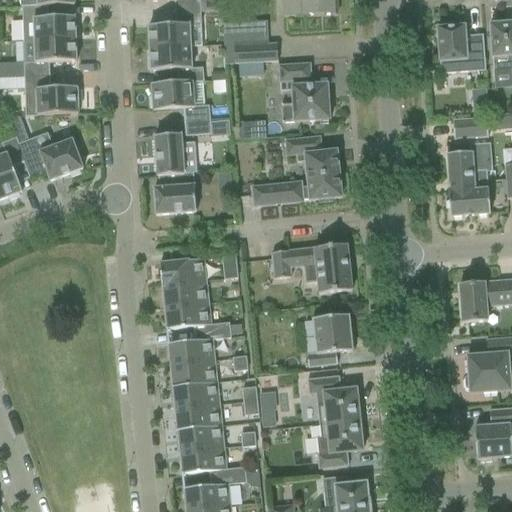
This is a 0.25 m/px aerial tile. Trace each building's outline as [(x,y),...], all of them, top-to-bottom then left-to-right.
[(74,7),(73,0),(36,0),(37,8),(47,8),(74,7)] [(188,2),(187,0),(146,0),(147,4),(174,3),(174,15),(200,14),(199,2),(188,2)] [(336,17),(335,0),(281,0),(282,18),(316,18),(336,17)] [(37,8),(21,9),(23,44),(75,42),(74,19),(55,20),(47,20),(47,8),(37,8)] [(167,28),(148,29),(149,51),(190,49),(201,49),(200,27),(200,14),(174,15),(175,27),(167,28)] [(511,70),(511,25),(489,27),(491,47),(492,72),(511,70)] [(485,73),(483,57),(482,37),(465,39),(464,29),(436,31),(439,64),(440,76),(485,73)] [(276,46),(267,46),(267,41),(233,42),(234,66),(237,66),(262,65),(277,64),(276,46)] [(75,42),(23,44),(24,79),(49,78),(49,65),(56,65),(76,64),(75,42)] [(191,71),(190,49),(149,51),(149,54),(148,54),(148,53),(146,53),(147,71),(149,71),(149,70),(150,70),(150,73),(169,73),(177,73),(178,85),(192,84),(202,84),(203,84),(202,70),(191,71)] [(263,79),(262,65),(237,66),(238,80),(263,79)] [(309,66),(278,68),(279,85),(280,94),(291,93),(292,106),(281,107),(282,125),(329,123),(327,87),(310,88),(310,83),(309,66)] [(50,91),(49,78),(24,79),(25,119),(78,117),(77,104),(81,104),(80,93),(77,93),(77,90),(50,91)] [(178,85),(151,87),(152,99),(148,99),(149,110),(152,109),(153,114),(182,111),(183,125),(209,123),(208,108),(204,109),(202,84),(192,84),(178,85)] [(21,119),(12,123),(19,140),(28,137),(21,119)] [(487,140),(486,120),(452,122),(453,142),(487,140)] [(210,136),(209,123),(183,125),(184,138),(204,137),(210,136)] [(47,136),(18,147),(17,147),(24,165),(23,165),(29,180),(46,174),(50,183),(70,176),(71,179),(80,176),(79,173),(82,171),(72,142),(52,150),(47,136)] [(157,179),(157,178),(183,176),(192,175),(196,174),(194,145),(181,146),(180,137),(154,139),(157,179)] [(12,169),(23,165),(24,165),(17,147),(18,147),(16,140),(2,146),(6,156),(0,158),(0,202),(8,199),(9,202),(19,199),(18,195),(21,194),(12,169)] [(339,180),(336,153),(320,155),(319,140),(285,143),(287,158),(295,157),(296,165),(305,164),(307,189),(301,190),(300,185),(252,190),(253,209),(302,204),(302,202),(309,201),(309,203),(319,202),(319,205),(332,204),(331,201),(341,200),(340,193),(343,192),(342,180),(339,180)] [(447,157),(449,195),(473,194),(473,184),(486,183),(486,174),(491,173),(490,159),(477,147),(469,148),(470,155),(447,157)] [(195,215),(192,175),(183,176),(157,178),(157,179),(158,191),(153,191),(155,217),(195,215)] [(487,192),(486,183),(473,184),(473,194),(449,195),(448,195),(449,219),(489,216),(488,192),(487,192)] [(318,297),(332,296),(351,293),(347,248),(271,256),(274,282),(290,280),(289,270),(304,269),(306,285),(317,284),(318,297)] [(221,260),(223,271),(236,270),(235,258),(221,260)] [(159,267),(161,289),(205,284),(203,262),(159,267)] [(236,270),(223,271),(224,282),(237,281),(236,270)] [(462,326),(482,324),(487,324),(486,309),(511,306),(511,282),(459,287),(462,326)] [(208,306),(205,284),(161,289),(161,290),(162,290),(164,311),(208,306)] [(210,328),(208,306),(164,311),(166,331),(166,333),(193,330),(194,344),(212,342),(219,342),(218,327),(210,328)] [(307,370),(317,369),(337,367),(336,355),(352,354),(352,352),(348,319),(349,319),(348,318),(312,322),(315,356),(306,357),(307,370)] [(229,326),(218,327),(219,342),(230,340),(229,333),(229,326)] [(465,390),(469,392),(469,396),(510,393),(507,356),(511,355),(511,340),(486,343),(487,357),(466,359),(468,380),(464,382),(465,390)] [(212,342),(194,344),(167,347),(168,348),(170,368),(214,364),(212,342)] [(234,374),(247,373),(245,359),(232,361),(234,374)] [(216,386),(214,364),(170,368),(172,390),(216,386)] [(316,397),(319,427),(359,423),(359,419),(362,418),(361,406),(357,406),(356,391),(340,393),(338,379),(307,382),(308,397),(316,397)] [(218,407),(216,386),(172,390),(173,403),(174,412),(218,407)] [(242,391),(243,405),(256,403),(255,390),(242,391)] [(261,395),(262,429),(277,428),(275,394),(261,395)] [(258,417),(256,403),(243,405),(244,418),(258,417)] [(221,429),(218,407),(174,412),(175,421),(177,434),(221,429)] [(511,411),(489,413),(490,428),(474,430),(476,462),(479,461),(480,465),(491,464),(490,460),(511,458),(511,454),(510,427),(511,426),(511,411)] [(362,453),(359,423),(319,427),(320,440),(316,440),(318,456),(316,456),(318,472),(348,468),(346,455),(362,453)] [(223,451),(221,429),(177,434),(180,455),(223,451)] [(242,450),(255,449),(254,435),(240,437),(242,450)] [(225,472),(223,451),(180,455),(182,476),(181,476),(181,477),(208,474),(225,472)] [(244,470),(235,471),(236,479),(236,486),(246,485),(245,478),(244,470)] [(227,487),(236,486),(236,479),(235,471),(225,472),(208,474),(210,489),(183,491),(183,493),(185,511),(198,511),(229,509),(227,487)] [(347,479),(322,481),(325,511),(369,511),(369,503),(368,503),(366,485),(348,487),(347,479)]
